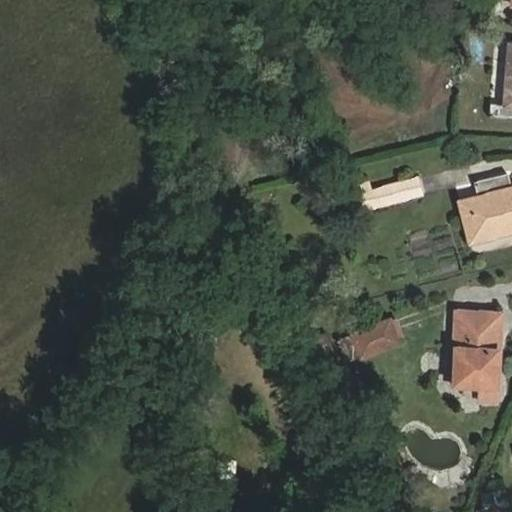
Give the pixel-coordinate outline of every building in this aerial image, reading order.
[(511,43),(510,43),(505,104),(490,103),(488,117),(511,119),(511,43)] [(472,242),(511,230),(511,185),(508,172),(474,181),(478,196),(476,197),(480,211),(465,216),(472,242)] [(370,182),(355,186),(362,210),(423,194),(419,177),(372,190),(370,182)] [(500,314),(458,312),(454,384),(496,386),(500,314)] [(214,314),(183,314),(182,339),(213,340),(214,314)] [(347,336),(356,358),(398,342),(390,320),(347,336)] [(485,508),(472,510),(471,511),(509,511),(505,487),(483,491),(485,508)]
